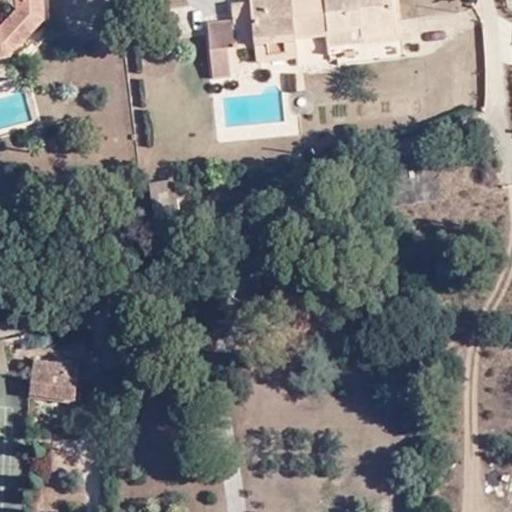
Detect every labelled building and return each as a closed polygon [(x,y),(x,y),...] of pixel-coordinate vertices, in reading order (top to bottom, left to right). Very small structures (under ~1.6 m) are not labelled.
[(45,24),(45,18),(36,18),(35,0),(0,0),(0,66),(9,64),(45,24)] [(44,0),(35,0),(36,18),(45,18),(44,0)] [(308,0),(292,2),(250,6),(233,8),(234,23),(207,26),(212,82),(229,80),(227,52),(256,50),(257,63),(299,60),(300,42),(329,41),(328,36),(360,34),(361,39),(394,36),(390,0),(308,0)] [(328,36),(329,41),(330,49),(361,47),(361,39),(360,34),(328,36)] [(387,168),(391,208),(416,205),(412,165),(387,168)] [(179,214),(175,186),(155,187),(160,217),(179,214)] [(82,399),(83,365),(31,365),(30,397),(82,399)]
